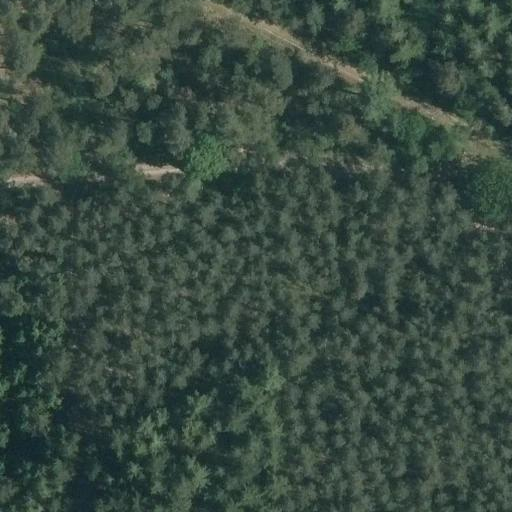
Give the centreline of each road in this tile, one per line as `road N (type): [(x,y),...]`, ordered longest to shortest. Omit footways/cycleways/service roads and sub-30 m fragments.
road 1 (track): [(69,176),(292,166),(511,182)]
road 2 (track): [(212,0),(511,151)]
